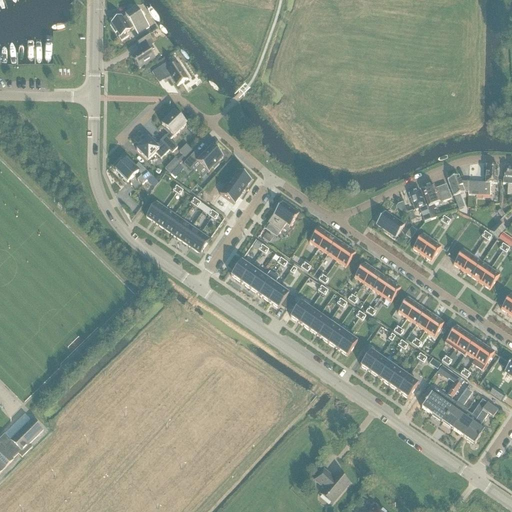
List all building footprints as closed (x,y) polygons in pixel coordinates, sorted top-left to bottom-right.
[(121,17),(111,24),(111,25),(110,26),(115,34),(117,33),(120,37),(118,38),(121,43),(128,38),(126,34),(133,29),(138,35),(149,28),(136,9),(125,16),(126,17),(122,19),(121,17)] [(136,42),(140,47),(150,40),(147,35),(136,42)] [(139,69),(154,59),(150,52),(154,50),(152,46),(132,59),(139,69)] [(171,69),(167,63),(158,69),(165,79),(170,76),(177,87),(187,80),(178,65),(171,69)] [(159,142),(169,152),(171,154),(177,149),(169,141),(173,137),(173,138),(186,126),(174,113),(161,126),(169,134),(166,138),(165,137),(159,142)] [(169,152),(159,142),(155,147),(147,140),(136,151),(147,162),(155,154),(161,160),(169,152)] [(195,152),(183,165),(190,171),(196,163),(208,174),(212,169),(214,170),(219,165),(217,164),(223,158),(211,147),(201,157),(195,152)] [(134,169),(126,161),(115,172),(127,184),(138,173),(141,176),(137,180),(142,185),(151,177),(138,164),(134,169)] [(179,166),(171,176),(175,179),(183,170),(179,166)] [(468,194),(468,196),(490,197),(490,185),(497,185),(498,167),(486,167),(485,184),(468,183),(468,194)] [(511,195),(511,168),(504,168),(503,185),(507,185),(507,195),(511,195)] [(237,171),(220,196),(234,206),(251,181),(237,171)] [(468,194),(468,183),(460,183),(458,177),(447,181),(458,210),(463,208),(458,196),(464,194),(468,194)] [(430,220),(430,221),(436,219),(431,207),(451,200),(446,185),(434,190),(433,186),(421,191),(428,208),(426,208),(430,220)] [(430,220),(426,208),(426,209),(419,191),(409,195),(414,211),(419,209),(424,222),(430,220)] [(146,218),(155,225),(165,210),(156,203),(146,218)] [(281,233),(286,224),(290,227),(298,215),(282,204),(268,224),(281,233)] [(155,225),(164,231),(174,216),(165,210),(155,225)] [(384,213),(376,225),(396,239),(404,226),(384,213)] [(174,216),(164,231),(173,237),(183,222),(174,216)] [(183,222),(173,237),(181,243),(192,228),(183,222)] [(497,238),(505,230),(498,223),(490,232),(497,238)] [(411,227),(405,237),(410,241),(417,231),(411,227)] [(190,249),(201,235),(192,228),(181,243),(190,249)] [(318,250),(328,236),(319,229),(309,244),(318,250)] [(511,248),(511,246),(511,240),(502,234),(498,239),(506,244),(511,248)] [(210,241),(201,235),(190,249),(200,256),(210,241)] [(328,236),(318,250),(327,256),(337,242),(328,236)] [(412,250),(422,257),(432,242),(422,236),(412,250)] [(257,242),(253,248),(258,251),(262,246),(257,242)] [(336,262),(346,248),(337,242),(327,256),(336,262)] [(422,257),(431,263),(441,248),(432,242),(422,257)] [(355,254),(346,248),(336,262),(345,269),(355,254)] [(453,266),(462,272),(472,258),(463,251),(453,266)] [(462,272),(471,279),(481,264),(472,258),(462,272)] [(231,277),(240,284),(252,267),(242,261),(231,277)] [(363,286),(373,271),(364,264),(354,279),(363,286)] [(490,270),(481,264),(471,279),(480,285),(490,270)] [(252,267),(240,284),(250,291),(262,274),(263,272),(253,265),(252,267)] [(480,285),(489,291),(500,276),(490,270),(480,285)] [(382,277),(373,271),(363,286),(372,292),(382,277)] [(262,274),(250,291),(259,297),(271,280),(262,274)] [(372,292),(381,298),(391,283),(382,277),(372,292)] [(271,280),(259,297),(269,303),(280,287),(271,280)] [(391,283),(381,298),(390,304),(400,289),(391,283)] [(278,310),(280,307),(286,311),(294,300),(288,296),(290,294),(280,287),(269,303),(278,310)] [(500,311),(510,317),(511,313),(511,296),(500,311)] [(407,320),(417,306),(408,299),(397,314),(407,320)] [(300,325),(310,311),(300,304),(290,318),(300,325)] [(416,327),(426,312),(417,306),(407,320),(416,327)] [(309,332),(319,317),(310,311),(300,325),(309,332)] [(426,312),(416,327),(425,333),(435,318),(426,312)] [(309,332),(319,338),(329,324),(319,317),(309,332)] [(444,324),(435,318),(425,333),(434,339),(444,324)] [(319,338),(328,345),(338,330),(329,324),(319,338)] [(454,351),(466,334),(456,327),(444,344),(454,351)] [(337,351),(347,337),(338,330),(328,345),(337,351)] [(465,356),(475,341),(466,334),(454,351),(464,357),(465,356)] [(357,343),(347,337),(337,351),(347,358),(357,343)] [(475,341),(465,356),(474,361),(484,347),(475,341)] [(474,361),(471,365),(481,372),(494,354),(484,347),(474,361)] [(360,367),(370,374),(380,359),(370,352),(360,367)] [(379,380),(389,366),(380,359),(370,374),(379,380)] [(389,387),(399,372),(389,366),(379,380),(389,387)] [(442,367),(437,374),(447,381),(448,380),(454,385),(455,383),(459,378),(442,367)] [(398,393),(408,379),(399,372),(389,387),(398,393)] [(408,379),(398,393),(408,400),(418,385),(408,379)] [(442,424),(452,410),(455,405),(450,401),(460,386),(455,383),(445,398),(445,397),(432,417),(442,424)] [(432,417),(445,397),(434,390),(421,409),(432,417)] [(499,393),(495,399),(501,403),(505,397),(499,393)] [(463,438),(473,424),(487,405),(482,401),(477,409),(478,409),(473,417),(466,412),(453,432),(463,438)] [(452,410),(442,424),(453,432),(466,412),(467,411),(456,403),(455,405),(452,410)] [(473,424),(463,438),(474,446),(484,432),(479,428),(487,416),(492,419),(497,412),(487,405),(473,424)] [(29,446),(43,432),(32,420),(10,441),(4,435),(0,439),(0,473),(2,472),(1,471),(4,469),(13,461),(12,460),(18,455),(22,458),(31,449),(29,446)] [(333,480),(329,477),(330,477),(323,471),(314,482),(325,491),(320,496),(331,505),(349,484),(338,475),(333,480)]
